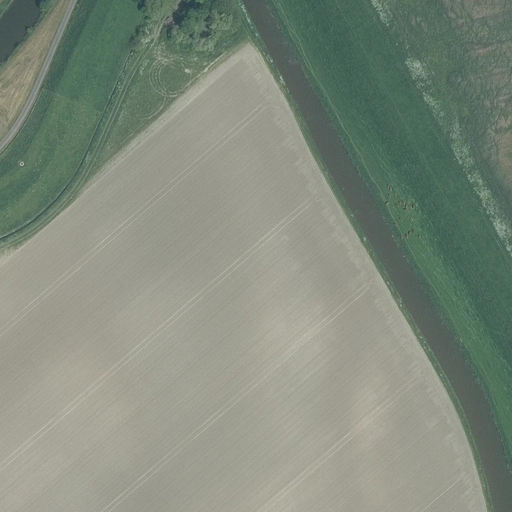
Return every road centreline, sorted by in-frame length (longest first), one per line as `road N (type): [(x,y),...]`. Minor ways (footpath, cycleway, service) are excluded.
road 1 (track): [(137,53),(86,170),(47,219),(0,247)]
road 2 (unclassified): [(0,145),(74,0)]
